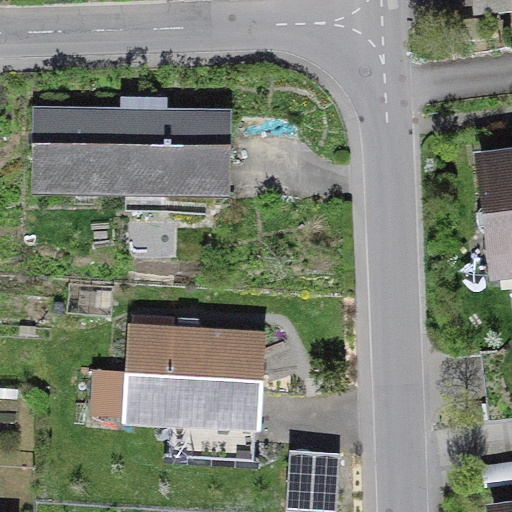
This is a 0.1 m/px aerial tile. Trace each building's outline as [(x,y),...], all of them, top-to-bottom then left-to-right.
[(511,0),(480,0),(483,13),(511,9),(511,0)] [(231,108),(34,106),(33,193),(230,195),(231,108)] [(499,296),(511,294),(511,167),(485,170),(499,296)] [(278,346),(134,337),(127,443),(272,452),(278,346)] [(291,509),(338,511),(341,452),(293,450),(291,509)]
